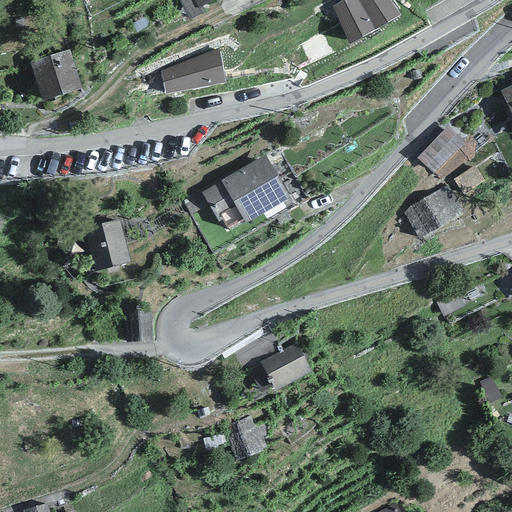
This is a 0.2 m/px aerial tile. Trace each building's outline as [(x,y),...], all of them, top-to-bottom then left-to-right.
[(179,0),(191,19),(206,11),(203,5),(211,0),(179,0)] [(69,46),(29,59),(42,101),(82,88),(69,46)] [(511,87),(496,94),(511,131),(511,87)] [(450,121),(421,152),(447,176),(476,144),(450,121)] [(265,157),(199,190),(221,235),(288,202),(265,157)] [(447,193),(402,214),(416,243),(461,221),(447,193)] [(119,218),(83,226),(94,271),(129,263),(119,218)] [(125,309),(127,343),(152,341),(150,307),(125,309)] [(297,341),(261,360),(275,385),(310,366),(297,341)] [(223,425),(236,460),(266,449),(261,436),(269,433),(264,420),(253,424),(250,416),(223,425)] [(51,511),(48,500),(21,508),(22,511),(75,511),(74,509),(62,511),(51,511)] [(403,511),(398,502),(380,511),(403,511)]
